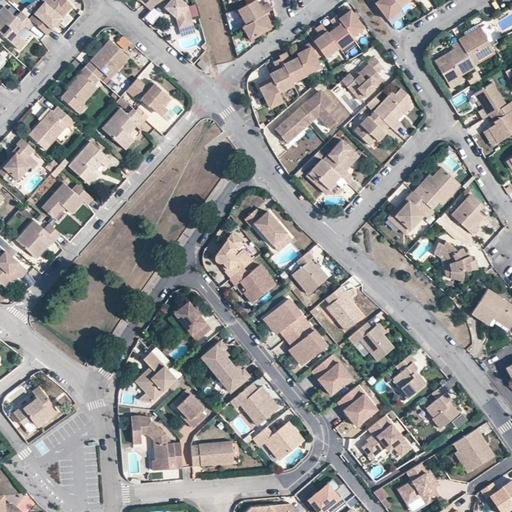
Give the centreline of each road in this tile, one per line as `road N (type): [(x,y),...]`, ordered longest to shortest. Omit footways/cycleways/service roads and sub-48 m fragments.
road 1 (residential): [(212,97),(10,325)]
road 2 (residential): [(511,432),(432,334),(331,241)]
road 3 (residential): [(316,453),(312,421),(180,260)]
road 4 (residential): [(0,127),(106,6)]
road 5 (residential): [(331,241),(436,123)]
road 6 (residential): [(88,388),(180,260)]
road 7 (residential): [(106,6),(212,97)]
road 8 (residential): [(511,227),(462,141),(436,123)]
road 9 (residential): [(180,260),(258,160)]
